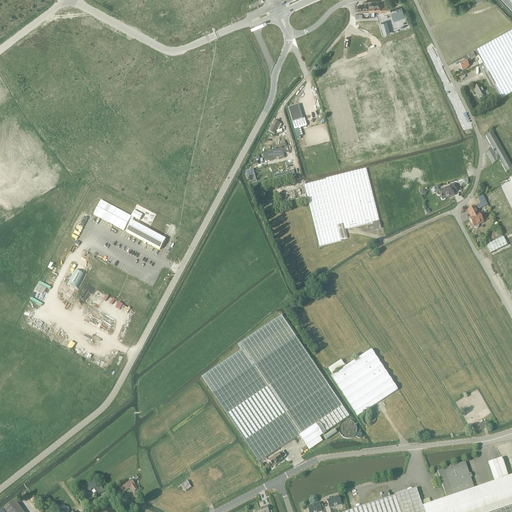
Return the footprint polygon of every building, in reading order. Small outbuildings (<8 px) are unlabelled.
[(369,11),(374,11),(374,4),(368,4),(369,9),(366,9),(366,8),(356,8),(356,13),(367,13),(369,13),(369,11)] [(381,12),(386,12),(386,10),(390,10),(390,5),(380,6),(380,4),(374,4),(374,11),(381,11),(381,12)] [(402,9),(391,14),(394,21),(405,17),(402,9)] [(387,22),(381,23),(384,35),(390,33),(387,22)] [(479,67),(485,78),(497,101),(511,92),(511,31),(477,51),(485,64),(479,67)] [(476,51),(467,56),(470,61),(477,57),(479,56),(476,51)] [(467,64),(469,63),(467,59),(459,64),(462,71),(467,68),(469,67),(467,64)] [(479,100),(482,98),(484,101),(491,98),(487,91),(484,93),(480,85),(473,89),(479,100)] [(303,119),(299,105),(288,108),(292,123),(303,119)] [(280,123),(274,120),(268,132),(274,134),(280,123)] [(305,121),(293,125),(294,130),(307,126),(305,121)] [(486,136),(486,137),(506,173),(511,169),(511,166),(493,132),(486,136)] [(282,149),(263,155),(264,161),(283,155),(282,149)] [(492,165),(498,161),(492,150),(486,154),(492,165)] [(326,180),(304,185),(319,246),(341,241),(341,240),(347,238),(345,229),(372,223),(373,225),(367,226),(369,231),(381,228),(366,169),(326,179),(326,180)] [(442,201),(454,196),(453,193),(457,191),(454,183),(449,185),(450,187),(438,191),(442,201)] [(101,201),(93,214),(124,231),(126,225),(128,223),(131,217),(101,201)] [(479,225),(478,224),(483,222),(479,214),(478,215),(474,207),(468,210),(472,218),(469,219),(470,220),(470,221),(471,222),(471,223),(473,227),(474,226),(474,227),(475,228),(476,229),(478,229),(479,228),(479,226),(479,225)] [(129,227),(126,232),(160,250),(165,240),(132,222),(130,224),(129,227)] [(503,237),(486,246),(490,254),(507,246),(503,237)] [(299,436),(306,446),(309,450),(323,441),(320,437),(323,435),(349,416),(296,337),(281,316),(238,345),(241,350),(202,377),(240,434),(259,462),(281,448),(299,436)] [(357,417),(377,404),(398,390),(371,349),(331,376),(357,417)] [(341,360),(329,368),(333,374),(345,366),(341,360)] [(375,418),(375,417),(375,416),(374,415),(373,414),(372,413),(371,412),(370,412),(369,412),(368,412),(366,412),(365,412),(364,413),(364,414),(363,415),(362,416),(362,418),(362,420),(363,421),(364,422),(364,423),(366,424),(368,424),(369,424),(371,424),(373,423),(373,422),(374,421),(375,419),(375,418)] [(359,428),(358,428),(358,427),(358,425),(357,424),(356,422),(354,421),(353,420),(351,420),(350,419),(349,420),(347,420),(345,421),(344,422),(342,423),(342,425),(341,426),(341,428),(341,430),(342,431),(342,433),(343,434),(344,435),(346,436),(347,437),(349,437),(351,437),(352,437),(354,436),(355,435),(357,434),(358,432),(358,430),(359,428)] [(477,432),(483,429),(486,427),(483,422),(474,427),(477,432)] [(277,464),(282,460),(278,454),(272,458),(269,461),(270,463),(269,464),(269,465),(271,467),(272,467),(273,466),(273,467),(277,464)] [(133,482),(138,479),(136,474),(129,479),(130,481),(129,482),(120,488),(123,492),(131,487),(134,492),(137,489),(133,482)] [(98,495),(101,493),(97,486),(96,486),(92,481),(82,488),(77,491),(80,494),(84,491),(86,493),(92,489),(93,490),(94,489),(98,495)] [(321,511),(331,511),(330,509),(342,505),(339,497),(331,499),(327,500),(329,506),(321,509),(319,503),(315,504),(315,505),(307,508),(308,511),(320,511),(322,511),(321,511)] [(23,511),(15,501),(4,509),(6,511),(23,511)]
